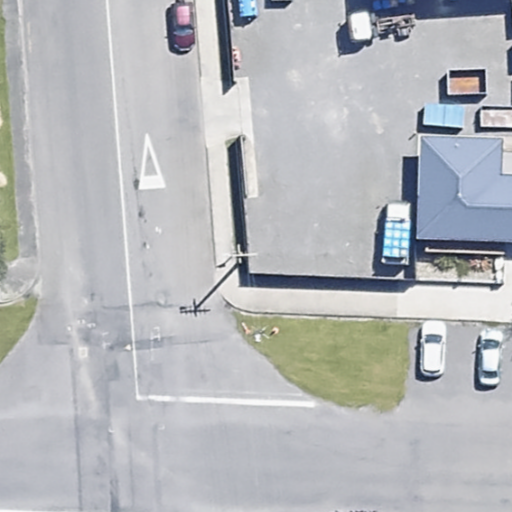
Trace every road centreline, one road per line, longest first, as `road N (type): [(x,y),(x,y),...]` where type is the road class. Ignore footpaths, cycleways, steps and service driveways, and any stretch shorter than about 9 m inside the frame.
road 1 (residential): [(135,463),(99,0)]
road 2 (residential): [(511,477),(135,463)]
road 3 (residential): [(135,463),(0,458)]
